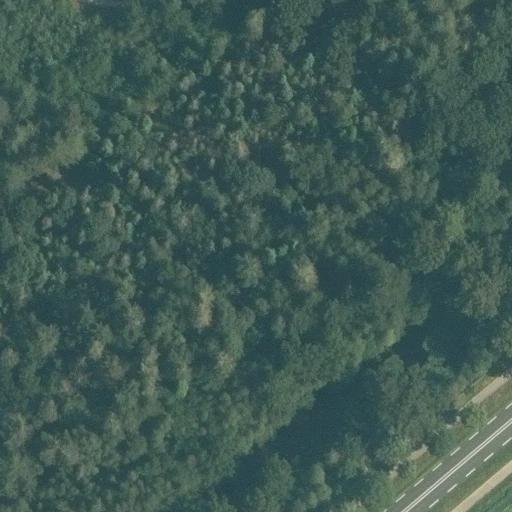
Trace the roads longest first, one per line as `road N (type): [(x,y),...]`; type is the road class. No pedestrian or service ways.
road 1 (track): [(0,176),(196,47),(241,0)]
road 2 (primary): [(401,511),(511,417)]
